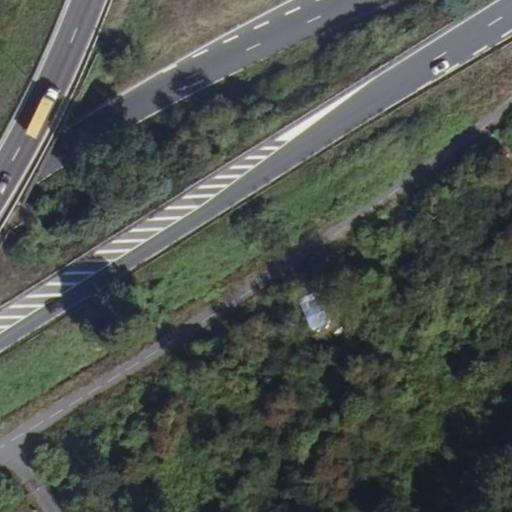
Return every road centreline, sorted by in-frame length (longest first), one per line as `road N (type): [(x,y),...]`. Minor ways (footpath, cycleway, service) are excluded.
road 1 (primary): [(0,343),(511,11)]
road 2 (primary): [(356,0),(73,145),(0,192)]
road 3 (motorway): [(0,185),(89,0)]
